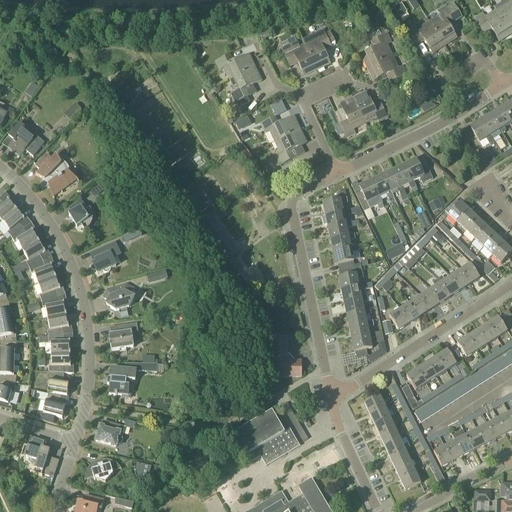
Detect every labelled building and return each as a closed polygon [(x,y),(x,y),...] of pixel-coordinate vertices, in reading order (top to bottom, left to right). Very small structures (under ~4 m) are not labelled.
[(511,34),(511,0),(505,0),(506,1),(494,8),(496,12),(511,35),(511,34)] [(456,40),(448,27),(455,22),(462,18),(453,3),(445,7),(438,12),(441,16),(429,23),(444,47),(456,40)] [(399,18),(407,13),(401,5),(392,7),(399,18)] [(499,43),(511,35),(496,12),(484,19),(482,15),(475,19),(485,34),(491,30),(499,43)] [(432,54),(444,47),(429,23),(417,31),(415,27),(408,31),(417,46),(424,42),(432,54)] [(314,35),(302,41),(305,48),(305,47),(317,72),(329,66),(323,53),(331,49),(329,46),(331,46),(326,36),(323,31),(322,31),(314,35)] [(374,51),(361,57),(367,70),(392,58),(386,45),(390,43),(387,36),(382,38),(381,37),(372,42),(372,43),(370,43),(374,51)] [(21,53),(25,46),(20,43),(16,50),(21,53)] [(305,47),(305,48),(299,50),(297,46),(283,52),(290,68),(298,65),(304,78),(317,72),(305,47)] [(230,82),(255,70),(249,57),(233,64),(229,57),(216,63),(219,71),(224,69),(230,82)] [(392,58),(367,70),(373,83),(386,76),(389,83),(406,75),(402,68),(397,70),(392,58)] [(255,70),(230,82),(235,94),(231,96),(235,103),(237,110),(250,103),(247,97),(248,97),(245,89),(261,82),(255,70)] [(386,104),(389,95),(389,94),(380,92),(377,101),(386,104)] [(353,100),(364,125),(376,119),(379,123),(387,120),(380,106),(373,109),(366,94),(353,100)] [(352,130),(364,125),(353,100),(340,106),(347,122),(340,125),(346,138),(354,135),(352,130)] [(406,109),(411,118),(424,111),(418,102),(406,109)] [(511,105),(510,103),(500,109),(510,124),(511,122),(511,105)] [(504,128),(510,124),(500,109),(490,115),(500,131),(502,135),(505,134),(506,131),(504,128)] [(118,113),(121,118),(126,115),(123,110),(118,113)] [(489,137),(490,137),(500,131),(490,115),(480,122),(489,137)] [(275,144),(300,132),(294,119),(278,127),(274,119),(261,126),(264,133),(269,131),(275,144)] [(244,127),(241,120),(235,123),(238,130),(244,127)] [(480,122),(469,128),(479,144),(482,149),(488,145),(490,148),(494,145),(490,137),(489,137),(480,122)] [(14,142),(8,150),(19,158),(24,151),(33,158),(44,144),(36,137),(33,141),(22,132),(25,129),(19,125),(8,138),(14,142)] [(300,132),(275,144),(281,156),(276,158),(280,166),(293,159),(290,152),(306,144),(300,132)] [(356,158),(364,154),(362,149),(354,154),(356,158)] [(504,160),(511,154),(511,150),(501,156),(504,160)] [(143,156),(146,161),(153,157),(149,152),(143,156)] [(195,152),(188,156),(191,161),(186,164),(190,171),(202,165),(195,152)] [(483,159),(478,162),(484,173),(489,170),(497,165),(490,155),(483,159)] [(51,161),(47,156),(35,167),(40,173),(37,176),(36,176),(42,180),(42,181),(42,182),(42,183),(42,184),(42,185),(42,186),(43,186),(43,187),(44,187),(44,188),(45,188),(46,188),(48,188),(49,188),(53,199),(54,199),(53,198),(78,181),(69,173),(69,171),(69,169),(68,168),(62,160),(58,160),(56,156),(51,161)] [(411,182),(412,182),(418,179),(421,185),(426,183),(432,180),(427,169),(420,173),(414,161),(403,166),(411,182)] [(412,182),(411,182),(403,166),(392,172),(399,188),(400,187),(401,187),(402,187),(407,184),(410,191),(415,188),(412,182)] [(271,170),(268,174),(271,178),(276,178),(279,173),(276,169),(271,170)] [(402,187),(401,187),(400,188),(399,188),(392,172),(381,177),(388,193),(391,192),(397,189),(400,195),(405,193),(402,187)] [(394,198),(391,192),(388,193),(381,177),(370,182),(377,198),(378,198),(385,195),(388,201),(394,198)] [(381,204),(378,198),(377,198),(370,182),(358,188),(360,191),(354,194),(363,213),(369,211),(376,207),(378,206),(379,210),(383,208),(382,204),(381,204)] [(164,187),(169,195),(175,191),(170,183),(164,187)] [(178,200),(189,192),(184,184),(173,192),(178,200)] [(339,202),(321,205),(324,218),(342,214),(342,213),(340,206),(347,205),(347,204),(346,199),(338,201),(339,202)] [(0,221),(1,223),(16,211),(8,201),(7,202),(3,206),(0,202),(0,221)] [(87,210),(81,201),(77,204),(80,209),(69,217),(77,228),(81,225),(85,232),(86,231),(88,230),(89,229),(90,228),(90,227),(91,225),(92,224),(92,223),(93,221),(93,220),(93,218),(93,217),(93,215),(92,214),(92,212),(91,211),(91,209),(90,208),(87,210)] [(456,225),(468,212),(459,204),(447,216),(456,225)] [(344,225),(343,218),(349,217),(356,215),(355,210),(342,213),(342,214),(324,218),(326,230),(344,226),(344,225)] [(11,239),(24,230),(19,224),(23,221),(24,221),(16,211),(1,223),(9,232),(7,234),(11,239)] [(465,233),(477,221),(468,212),(456,225),(465,233)] [(423,231),(430,227),(424,213),(416,217),(423,231)] [(228,263),(238,255),(210,215),(199,222),(228,263)] [(474,241),(485,229),(477,221),(465,233),(474,241)] [(347,238),(347,237),(346,230),(352,229),(359,227),(358,222),(351,223),(351,224),(344,225),(344,226),(326,230),(329,242),(347,238)] [(444,236),(447,233),(438,225),(435,227),(444,236)] [(415,243),(421,238),(425,234),(417,227),(411,233),(414,236),(411,239),(415,243)] [(482,249),(494,237),(485,229),(474,241),(482,249)] [(22,253),(39,243),(32,232),(31,232),(32,233),(27,235),(24,230),(11,239),(14,244),(16,242),(22,253)] [(122,237),(125,245),(142,238),(139,230),(122,237)] [(433,230),(424,238),(428,242),(433,236),(436,233),(433,230)] [(438,241),(442,238),(441,238),(438,234),(436,233),(433,236),(438,241)] [(452,244),(455,241),(447,233),(444,236),(452,244)] [(347,238),(329,242),(331,254),(350,251),(349,249),(348,242),(354,241),(353,236),(347,237),(347,238)] [(491,258),(503,245),(494,237),(482,249),(491,258)] [(420,250),(428,242),(424,238),(416,246),(420,250)] [(461,253),(464,250),(455,241),(452,244),(461,253)] [(29,269),(43,263),(40,257),(44,254),(45,255),(45,254),(39,243),(22,253),(28,263),(26,264),(29,269)] [(110,272),(111,270),(116,268),(112,259),(120,256),(115,244),(92,254),(96,263),(93,265),(91,266),(91,268),(91,269),(92,271),(94,272),(96,271),(97,276),(103,273),(105,275),(107,275),(109,274),(110,272)] [(500,266),(511,253),(503,245),(491,258),(500,266)] [(396,257),(405,254),(402,249),(401,246),(393,249),(396,257)] [(411,258),(420,250),(416,246),(408,255),(411,258)] [(350,251),(331,254),(334,266),(352,263),(351,254),(358,253),(357,247),(349,249),(350,251)] [(469,261),(473,258),(464,250),(461,253),(469,261)] [(403,267),(411,258),(408,255),(399,263),(403,267)] [(478,270),(481,266),(473,258),(469,261),(478,270)] [(243,260),(238,264),(243,272),(248,268),(243,260)] [(38,285),(56,279),(51,266),(50,267),(45,269),(43,263),(29,269),(31,275),(34,274),(38,285)] [(394,276),(403,267),(399,263),(390,272),(394,276)] [(468,286),(478,280),(469,265),(458,272),(468,286)] [(487,279),(490,276),(491,275),(481,266),(478,270),(487,279)] [(323,277),(324,268),(313,268),(313,277),(323,277)] [(340,280),(337,281),(340,293),(358,289),(358,287),(356,281),(363,279),(361,268),(339,273),(340,280)] [(148,285),(161,282),(167,280),(165,272),(146,277),(148,285)] [(385,284),(388,281),(394,276),(390,272),(382,280),(385,284)] [(458,293),(468,286),(458,272),(449,279),(458,293)] [(458,293),(449,279),(444,281),(442,277),(436,281),(436,282),(448,299),(458,293)] [(41,303),(56,299),(54,292),(59,290),(59,291),(60,291),(56,279),(38,285),(42,296),(39,297),(41,303)] [(381,289),(385,284),(382,280),(373,289),(377,292),(381,289)] [(448,299),(436,282),(436,281),(432,284),(434,288),(429,292),(438,306),(448,299)] [(295,282),(281,283),(281,293),(295,292),(295,282)] [(35,285),(27,289),(31,296),(38,293),(35,285)] [(358,289),(340,293),(342,305),(361,301),(360,300),(359,293),(366,291),(372,290),(371,285),(358,287),(358,289)] [(115,312),(129,309),(134,299),(131,297),(134,291),(126,287),(110,291),(111,297),(108,303),(110,309),(115,312)] [(0,306),(8,304),(6,296),(3,296),(0,289),(0,306)] [(428,313),(438,306),(429,292),(418,298),(428,313)] [(363,312),(362,305),(368,304),(367,298),(360,300),(361,301),(342,305),(345,317),(363,313),(363,312)] [(418,319),(428,313),(418,298),(409,305),(418,319)] [(47,320),(66,316),(64,304),(63,304),(58,305),(56,299),(41,303),(43,309),(45,308),(47,320)] [(380,313),(385,312),(383,300),(377,301),(380,313)] [(0,326),(11,325),(9,313),(11,312),(8,304),(0,306),(0,326)] [(408,326),(418,319),(409,305),(399,311),(408,326)] [(438,321),(447,318),(444,308),(435,311),(438,321)] [(399,311),(397,309),(393,311),(395,314),(388,318),(398,332),(408,326),(399,311)] [(366,325),(366,324),(364,317),(370,316),(369,311),(363,312),(363,313),(345,317),(347,329),(366,325)] [(48,338),(64,336),(62,330),(68,329),(69,329),(66,316),(47,320),(50,332),(47,332),(48,338)] [(487,326),(496,340),(506,334),(497,319),(487,326)] [(368,336),(367,330),(373,328),(371,322),(366,324),(366,325),(347,329),(350,341),(368,337),(368,336)] [(385,337),(393,335),(390,322),(382,324),(385,337)] [(0,342),(0,346),(17,344),(16,336),(13,336),(11,325),(0,326),(0,342)] [(132,337),(131,336),(138,335),(136,325),(110,329),(111,336),(109,336),(110,340),(109,340),(110,348),(111,348),(111,352),(133,349),(133,345),(132,337)] [(486,347),(496,340),(487,326),(477,332),(486,347)] [(476,353),(486,347),(477,332),(467,339),(476,353)] [(369,337),(368,337),(350,341),(353,354),(371,350),(369,341),(376,340),(377,344),(384,343),(382,333),(368,336),(369,337)] [(51,356),(70,355),(70,342),(69,342),(69,343),(64,343),(64,336),(48,338),(48,344),(51,344),(51,356)] [(286,356),(286,339),(270,339),(271,379),(301,379),(301,363),(294,363),(294,361),(288,356),(286,356)] [(466,360),(476,353),(467,339),(456,345),(466,360)] [(505,354),(511,349),(511,342),(502,349),(505,354)] [(0,364),(14,365),(15,353),(17,353),(17,344),(0,346),(0,352),(0,351),(0,364)] [(492,355),(495,360),(505,354),(502,349),(492,355)] [(435,359),(445,373),(455,367),(446,352),(435,359)] [(49,374),(64,375),(64,368),(70,368),(69,368),(70,368),(70,355),(51,356),(51,368),(49,368),(49,374)] [(495,360),(492,355),(481,362),(485,367),(495,360)] [(511,362),(507,355),(502,358),(509,368),(511,366),(511,362)] [(502,358),(497,361),(504,372),(509,368),(502,358)] [(435,380),(445,373),(435,359),(425,365),(435,380)] [(497,361),(492,364),(499,375),(504,372),(497,361)] [(485,367),(481,362),(472,368),(475,373),(485,367)] [(14,377),(14,365),(0,364),(0,376),(0,377),(0,383),(15,386),(17,377),(14,377)] [(492,364),(487,368),(494,378),(499,375),(492,364)] [(157,374),(157,366),(141,365),(141,373),(157,374)] [(425,386),(435,380),(425,365),(415,372),(425,386)] [(487,368),(482,371),(489,381),(494,378),(487,368)] [(135,383),(136,372),(112,370),(111,380),(108,379),(107,386),(110,386),(109,396),(122,397),(121,399),(129,400),(130,392),(128,392),(129,387),(126,387),(126,382),(135,383)] [(466,372),(465,370),(460,373),(461,375),(450,382),(453,387),(470,376),(466,371),(466,372)] [(482,371),(478,374),(484,384),(489,381),(482,371)] [(414,393),(425,386),(415,372),(405,378),(414,393)] [(63,384),(64,375),(49,374),(48,382),(49,383),(47,395),(48,395),(61,397),(67,398),(68,393),(67,393),(68,385),(63,384)] [(478,374),(473,377),(479,387),(484,384),(478,374)] [(473,377),(468,380),(474,391),(479,387),(473,377)] [(395,386),(391,378),(384,382),(391,395),(393,394),(396,398),(401,396),(395,385),(395,386)] [(468,380),(463,383),(469,394),(474,391),(468,380)] [(450,382),(440,388),(443,393),(453,387),(450,382)] [(14,394),(15,386),(0,383),(0,408),(11,412),(12,409),(11,407),(8,405),(11,394),(14,394)] [(463,383),(458,387),(465,397),(469,394),(463,383)] [(413,413),(424,406),(433,400),(430,395),(421,401),(417,404),(414,399),(408,387),(402,390),(407,402),(413,413)] [(458,387),(453,390),(460,400),(465,397),(458,387)] [(443,393),(440,388),(430,395),(433,400),(443,393)] [(453,390),(448,393),(455,403),(460,400),(453,390)] [(448,393),(443,396),(450,406),(455,403),(448,393)] [(59,406),(61,397),(48,395),(47,403),(46,403),(43,414),(40,414),(37,416),(36,420),(53,425),(55,418),(62,420),(63,415),(65,407),(59,406)] [(499,401),(502,406),(511,400),(511,396),(511,395),(499,401)] [(406,407),(401,396),(396,398),(398,403),(401,409),(406,407)] [(443,396),(438,399),(445,410),(450,406),(443,396)] [(369,416),(385,409),(380,397),(364,405),(369,416)] [(438,399),(433,402),(440,413),(445,410),(438,399)] [(492,412),(502,406),(499,401),(489,407),(492,412)] [(433,402),(428,405),(435,416),(440,413),(433,402)] [(428,405),(424,409),(430,419),(435,416),(428,405)] [(406,407),(401,409),(407,420),(412,417),(406,407)] [(481,417),(492,412),(489,407),(478,412),(481,417)] [(374,427),(390,420),(385,409),(369,416),(374,427)] [(424,409),(419,412),(425,422),(430,419),(424,409)] [(414,415),(420,425),(425,422),(419,412),(414,415)] [(470,423),(481,417),(478,412),(468,418),(470,423)] [(266,468),(284,457),(300,448),(289,430),(284,433),(272,413),(235,434),(242,447),(251,463),(260,458),(266,468)] [(504,436),(511,432),(511,424),(507,415),(496,421),(504,436)] [(417,428),(412,417),(407,420),(412,431),(417,428)] [(459,429),(470,423),(468,418),(457,423),(459,429)] [(379,438),(395,430),(390,420),(374,427),(379,438)] [(494,442),(504,436),(496,421),(486,426),(494,442)] [(449,434),(459,429),(457,423),(446,429),(449,434)] [(122,435),(124,428),(111,424),(109,431),(100,428),(96,442),(116,448),(116,446),(118,446),(120,445),(121,444),(123,440),(122,438),(121,437),(119,436),(120,434),(122,435)] [(483,447),(494,442),(486,426),(475,432),(483,447)] [(412,431),(418,441),(423,439),(417,428),(412,431)] [(164,441),(175,437),(172,429),(162,432),(164,441)] [(438,440),(449,434),(446,429),(436,435),(438,440)] [(384,449),(400,441),(395,430),(379,438),(384,449)] [(472,453),(483,447),(475,432),(464,438),(472,453)] [(429,445),(438,440),(436,435),(426,440),(429,445)] [(462,459),(472,453),(464,438),(454,443),(462,459)] [(428,449),(423,439),(418,441),(423,452),(428,449)] [(42,450),(44,443),(34,440),(31,449),(24,447),(21,457),(37,462),(33,474),(42,477),(42,476),(53,479),(59,462),(47,458),(49,452),(42,450)] [(405,452),(408,451),(410,449),(408,444),(403,447),(400,441),(384,449),(389,460),(405,452)] [(451,464),(462,459),(454,443),(443,449),(451,464)] [(428,449),(423,452),(428,463),(434,460),(428,449)] [(440,470),(451,464),(443,449),(432,454),(440,470)] [(395,470),(410,463),(405,452),(389,460),(395,470)] [(439,471),(434,460),(428,463),(430,465),(431,467),(434,474),(439,471)] [(105,484),(113,475),(112,473),(121,470),(120,469),(119,467),(118,466),(117,465),(115,464),(114,463),(112,462),(110,462),(109,461),(107,461),(105,461),(104,461),(102,461),(100,461),(98,462),(97,462),(95,463),(94,464),(92,465),(91,466),(90,467),(89,469),(88,470),(87,471),(86,473),(85,475),(85,476),(85,478),(84,480),(84,481),(93,479),(94,481),(95,481),(105,484)] [(400,481),(419,472),(417,467),(413,469),(410,463),(395,470),(400,481)] [(146,484),(152,468),(136,464),(135,470),(138,482),(146,484)] [(196,472),(188,476),(191,481),(199,477),(196,472)] [(419,472),(400,481),(405,492),(421,485),(418,479),(421,477),(419,472)] [(329,511),(311,481),(312,481),(311,480),(297,488),(302,496),(288,504),(286,500),(282,493),(249,511),(329,511)] [(507,504),(511,503),(511,485),(502,485),(501,498),(507,498),(507,504)] [(475,493),(474,502),(490,503),(490,502),(485,501),(485,494),(475,493)] [(101,510),(103,502),(85,497),(83,505),(78,504),(75,511),(96,511),(97,509),(101,510)] [(132,510),(133,504),(126,502),(125,509),(132,510)] [(511,511),(511,503),(507,504),(492,503),(492,508),(489,508),(489,504),(472,504),(472,511),(511,511)]
